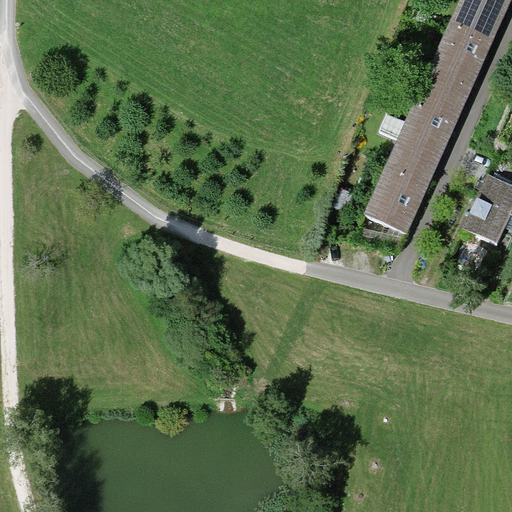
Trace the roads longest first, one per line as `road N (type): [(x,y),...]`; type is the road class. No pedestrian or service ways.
road 1 (track): [(2,57),(10,434),(27,511)]
road 2 (track): [(2,57),(63,148),(181,231),(294,268)]
road 3 (residential): [(294,268),(425,296)]
